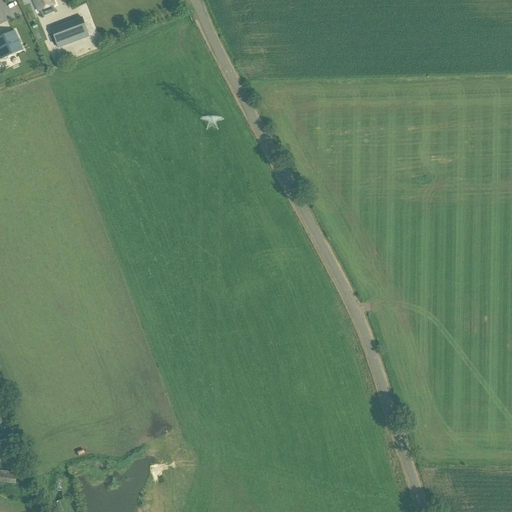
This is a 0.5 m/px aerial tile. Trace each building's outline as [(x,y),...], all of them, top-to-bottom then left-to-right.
[(55,4),(53,0),(32,0),(38,12),(55,4)] [(80,18),(50,30),(57,48),(87,36),(87,35),(80,18)] [(15,31),(0,37),(0,57),(0,58),(23,49),(15,31)] [(3,408),(0,409),(0,430),(8,429),(3,408)] [(16,440),(0,439),(0,463),(15,465),(16,440)] [(0,470),(0,482),(16,484),(17,472),(0,470)]
